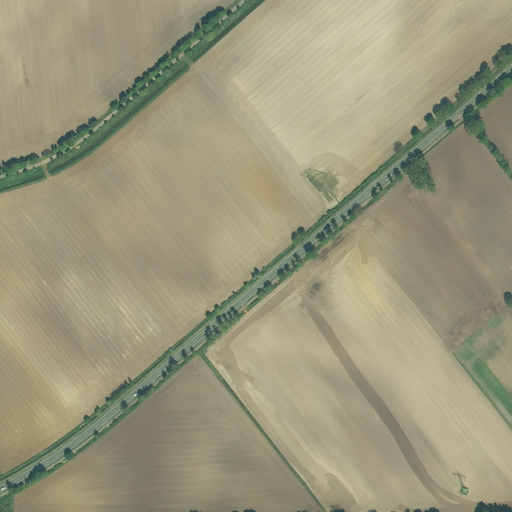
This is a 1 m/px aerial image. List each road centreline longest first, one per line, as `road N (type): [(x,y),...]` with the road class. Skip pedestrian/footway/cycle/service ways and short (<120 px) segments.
road 1 (secondary): [(511,68),(95,427),(0,490)]
road 2 (unclassified): [(242,0),(67,145),(0,173)]
